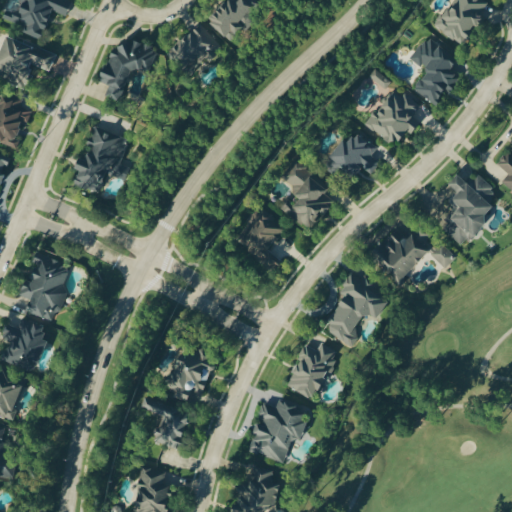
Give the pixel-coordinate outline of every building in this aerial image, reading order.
[(14,0),(20,9),(17,13),(15,15),(7,14),(3,23),(42,41),(52,20),(67,21),(73,8),(73,4),(70,0),(14,0)] [(244,0),(235,0),(211,21),(231,45),(261,19),(244,0)] [(458,0),(436,28),(464,49),(490,16),(495,20),(499,13),(482,0),(458,0)] [(170,52),(192,81),(225,55),(204,27),(170,52)] [(438,108),(468,62),(429,36),(412,62),(428,72),(415,92),(438,108)] [(57,57),(8,38),(0,58),(0,80),(29,92),(37,71),(50,76),(57,57)] [(133,69),(152,75),(159,50),(128,41),(126,51),(114,47),(103,85),(110,87),(106,99),(122,103),(133,69)] [(369,131),(404,149),(415,126),(413,125),(423,104),(391,88),(369,131)] [(0,140),(11,148),(31,116),(9,102),(0,115),(0,140)] [(130,143),(95,129),(79,172),(81,173),(76,185),(104,196),(111,177),(127,183),(133,165),(123,162),(130,143)] [(379,151),(357,132),(326,168),(338,179),(344,172),(355,182),(362,173),(370,180),(381,166),(372,158),(379,151)] [(503,185),(511,192),(511,157),(511,158),(508,154),(498,167),(510,176),(503,185)] [(0,157),(0,193),(7,176),(6,176),(11,162),(0,157)] [(334,187),(309,169),(292,192),(297,196),(285,213),(311,232),(323,216),(328,220),(337,208),(325,199),(334,187)] [(445,231),(461,249),(499,213),(486,199),(494,191),(477,174),(471,179),(466,184),(461,178),(452,187),(458,193),(448,202),(455,210),(445,220),(450,226),(445,231)] [(403,286),(438,246),(421,231),(411,241),(399,230),(372,259),(403,286)] [(457,259),(443,245),(432,257),(446,271),(457,259)] [(56,323),(75,265),(38,253),(35,264),(38,265),(30,290),(26,289),(23,300),(33,303),(29,315),(56,323)] [(394,299),(355,273),(340,295),(345,299),(337,311),(333,308),(319,329),(348,349),(370,316),(379,321),(394,299)] [(0,418),(14,423),(24,391),(31,393),(47,343),(45,342),(49,331),(10,319),(3,340),(15,344),(10,357),(0,353),(0,366),(3,368),(0,377),(0,418)] [(287,387),(316,403),(342,355),(314,340),(287,387)] [(206,358),(183,355),(181,370),(187,371),(185,389),(191,390),(190,394),(198,395),(199,385),(202,385),(206,358)] [(292,470),(306,410),(280,404),(278,410),(262,406),(250,460),(292,470)] [(0,511),(0,479),(13,481),(18,436),(8,435),(9,425),(0,423),(0,511)] [(171,511),(174,493),(157,491),(159,473),(141,471),(136,511),(171,511)]
